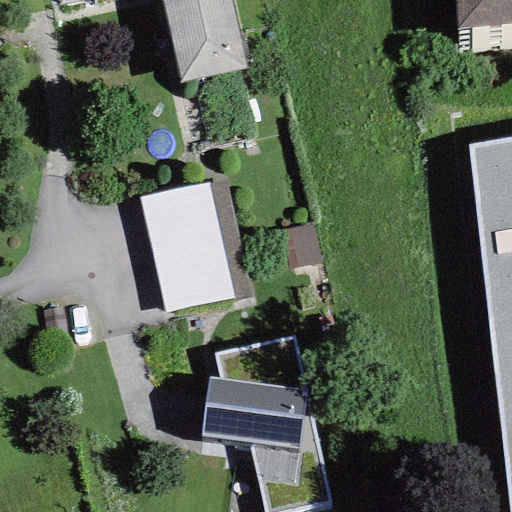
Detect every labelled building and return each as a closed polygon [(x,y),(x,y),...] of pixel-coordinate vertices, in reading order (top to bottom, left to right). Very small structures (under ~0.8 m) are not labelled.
[(49,0),(57,31),(158,10),(179,108),(245,94),(224,0),(49,0)] [(511,0),(450,0),(456,87),(511,83),(511,0)] [(511,511),(511,177),(467,183),(507,511),(511,511)] [(206,201),(145,214),(169,324),(231,310),(206,201)] [(327,511),(289,353),(214,371),(221,402),(206,399),(196,459),(246,467),(256,511),(327,511)]
